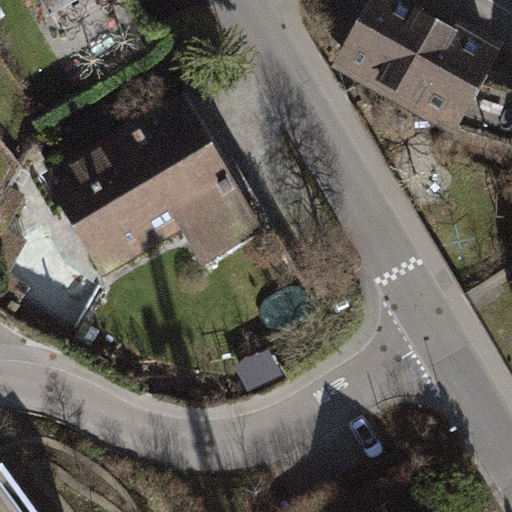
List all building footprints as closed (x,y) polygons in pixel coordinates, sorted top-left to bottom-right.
[(35,0),(58,37),(118,3),(115,0),(35,0)] [(503,42),(423,0),(365,0),(331,66),(453,132),(489,66),(503,42)] [(511,73),(489,66),(453,132),(449,140),(511,157),(511,73)] [(182,90),(48,168),(104,271),(181,228),(203,265),(265,225),(182,90)] [(42,511),(2,456),(0,457),(0,511),(42,511)]
